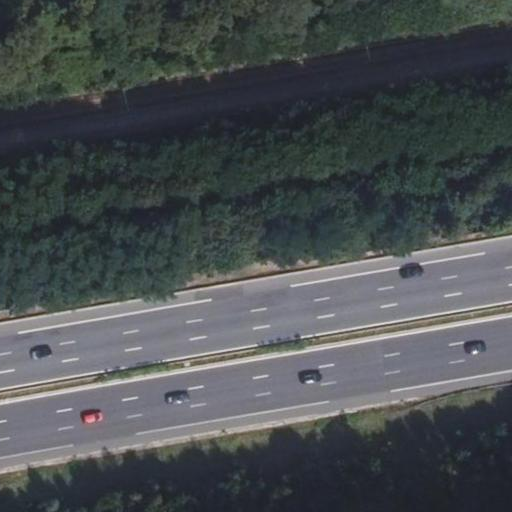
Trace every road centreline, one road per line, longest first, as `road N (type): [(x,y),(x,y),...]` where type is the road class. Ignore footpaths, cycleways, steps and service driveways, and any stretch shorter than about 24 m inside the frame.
road 1 (track): [(0,246),(511,139)]
road 2 (motorway): [(511,277),(0,365)]
road 3 (motorway): [(0,436),(511,348)]
